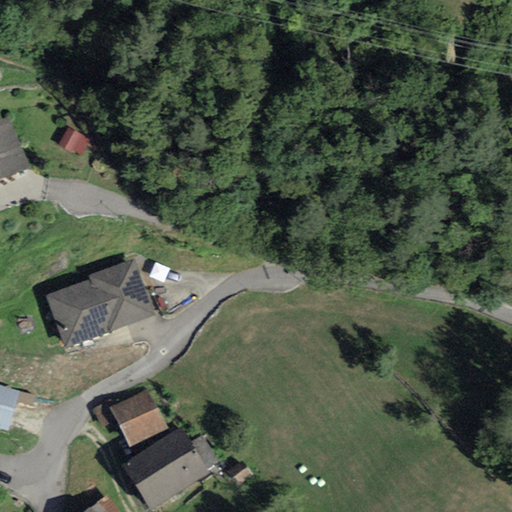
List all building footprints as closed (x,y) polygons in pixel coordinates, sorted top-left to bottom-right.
[(8,118),(0,121),(0,179),(28,168),(8,118)] [(88,139),(67,128),(58,145),(79,156),(88,139)] [(91,280),(46,296),(64,348),(155,316),(135,260),(89,276),(91,280)] [(18,390),(0,385),(0,429),(6,431),(18,390)] [(168,430),(149,390),(111,409),(131,448),(168,430)] [(211,472),(208,468),(218,461),(201,435),(191,442),(181,427),(121,466),(152,511),(211,472)] [(107,511),(97,501),(85,511),(107,511)]
